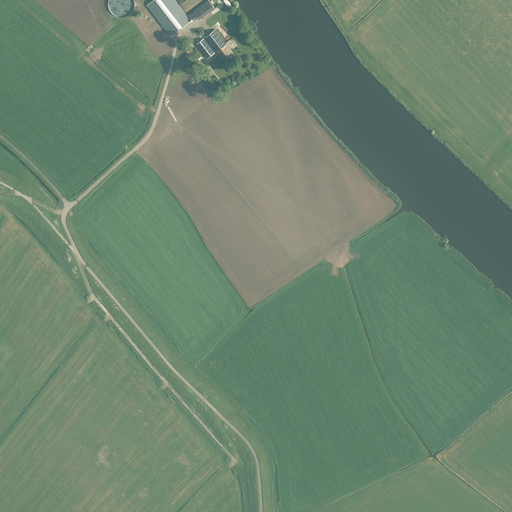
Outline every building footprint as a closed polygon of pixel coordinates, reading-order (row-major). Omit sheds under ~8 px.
[(190,20),(174,0),(151,0),(146,4),(170,35),(190,20)] [(214,7),(208,0),(206,0),(192,11),(198,19),(214,7)] [(235,54),(214,28),(204,36),(225,62),(235,54)] [(207,57),(214,52),(203,37),(196,43),(207,57)] [(185,54),(190,61),(200,53),(195,46),(185,54)]
